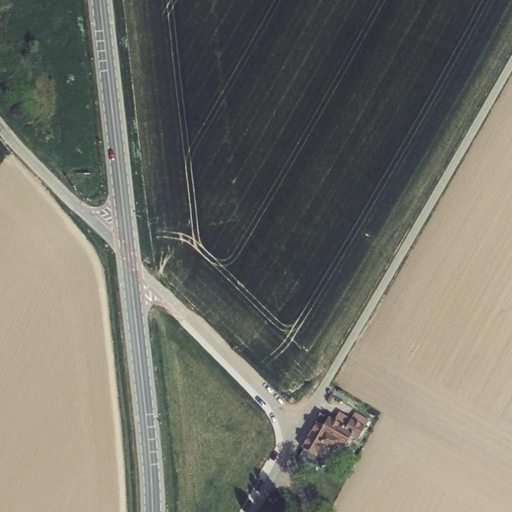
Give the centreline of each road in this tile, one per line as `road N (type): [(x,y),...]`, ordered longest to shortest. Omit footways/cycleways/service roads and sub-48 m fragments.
road 1 (unclassified): [(511,62),(299,429)]
road 2 (secondary): [(99,0),(126,245)]
road 3 (secondary): [(130,272),(152,511)]
road 4 (unclassified): [(299,429),(142,273),(130,272)]
road 5 (unclassified): [(0,127),(106,236),(126,245)]
